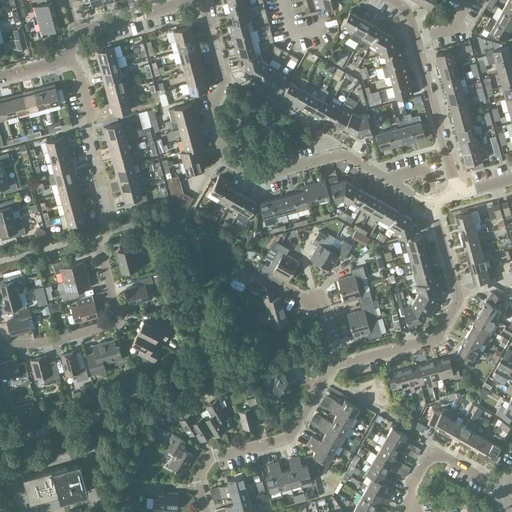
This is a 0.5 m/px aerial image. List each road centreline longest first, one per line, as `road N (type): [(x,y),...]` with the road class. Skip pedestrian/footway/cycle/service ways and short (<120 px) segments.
road 1 (residential): [(0,346),(119,322),(100,252),(106,216),(84,126),(90,110),(82,80),(65,59)]
road 2 (residential): [(431,201),(342,153),(255,177),(224,159),(211,110),(225,82),(194,0)]
road 3 (residential): [(337,364),(435,337),(452,309),(457,296),(431,201)]
road 4 (residential): [(204,511),(195,479),(209,457),(286,437),(327,367),(337,364)]
road 5 (unclassified): [(457,193),(406,11),(391,0)]
road 6 (residential): [(405,511),(432,450),(506,491)]
